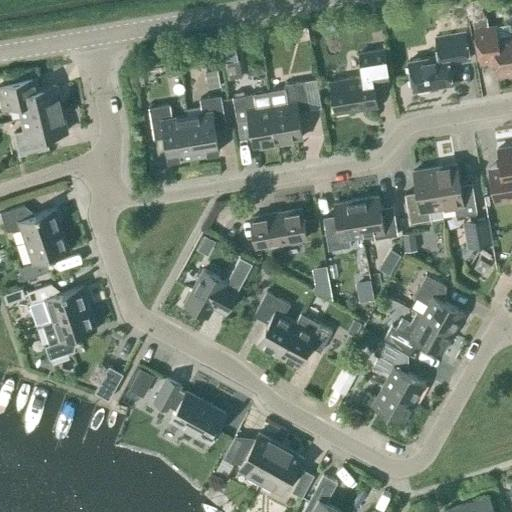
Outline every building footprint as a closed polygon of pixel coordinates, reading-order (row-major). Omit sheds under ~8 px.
[(485,17),(472,19),(474,31),(475,40),(479,63),(482,63),(493,61),(496,76),(497,76),(511,73),(511,40),(511,33),(509,23),(507,23),(487,27),(485,17)] [(225,55),(239,53),(235,31),(221,34),(225,55)] [(413,90),(451,84),(448,63),(469,59),(464,33),(434,38),(438,56),(408,61),(413,90)] [(335,113),(376,106),(373,84),(388,81),(382,49),(359,54),(363,76),(330,82),(335,113)] [(167,76),(179,74),(176,58),(163,60),(167,76)] [(229,79),(242,77),(239,60),(226,63),(229,79)] [(208,88),(220,86),(217,70),(205,72),(208,88)] [(21,118),(61,108),(55,85),(35,90),(32,78),(0,85),(0,95),(3,107),(18,104),(21,118)] [(269,91),(277,142),(282,141),(286,141),(293,140),(296,138),(301,138),(297,111),(309,109),(304,80),(283,84),(284,88),(269,91)] [(272,142),(277,142),(269,91),(232,97),(236,122),(249,120),(253,146),(259,145),(262,145),(269,144),(272,142)] [(193,156),(218,152),(213,124),(225,122),(220,95),(199,99),(201,106),(185,108),(187,116),(193,156)] [(193,156),(187,116),(171,118),(169,104),(148,107),(153,134),(164,132),(168,160),(193,156)] [(61,108),(21,118),(24,130),(14,132),(19,155),(49,148),(46,137),(66,132),(61,108)] [(511,198),(511,146),(496,149),(501,174),(489,176),(493,202),(506,199),(506,200),(511,198)] [(434,167),(441,207),(453,205),(455,216),(476,213),(471,183),(460,185),(456,164),(434,167)] [(428,209),(441,207),(434,167),(412,171),(416,192),(404,194),(409,224),(430,220),(428,209)] [(355,199),(361,236),(374,233),(375,238),(397,235),(392,205),(380,207),(378,195),(355,199)] [(349,238),(361,236),(355,199),(333,203),(335,215),(322,217),(328,250),(350,246),(349,238)] [(0,213),(6,231),(21,230),(25,242),(62,229),(55,207),(28,217),(24,205),(0,213)] [(255,247),(306,238),(301,209),(250,217),(255,247)] [(487,217),(462,221),(466,248),(492,244),(487,217)] [(62,229),(25,242),(32,263),(19,268),(23,280),(47,272),(43,260),(69,251),(62,229)] [(224,314),(252,264),(239,257),(226,281),(203,269),(184,304),(207,316),(212,307),(224,314)] [(483,273),(489,264),(480,258),(474,267),(483,273)] [(421,315),(452,332),(463,312),(438,298),(445,286),(425,275),(413,297),(427,305),(421,315)] [(43,323),(51,320),(89,308),(81,286),(55,295),(51,283),(27,291),(31,303),(33,303),(40,324),(43,323)] [(277,356),(295,322),(283,316),(290,304),(266,291),(253,315),(267,323),(256,344),(277,356)] [(89,308),(51,320),(43,323),(50,344),(45,346),(49,358),(73,350),(70,338),(96,329),(89,308)] [(452,332),(421,315),(416,312),(409,325),(401,320),(396,328),(391,325),(383,339),(406,351),(414,338),(441,353),(451,335),(452,332)] [(295,322),(277,356),(298,367),(309,346),(320,352),(332,330),(312,319),(307,329),(295,322)] [(383,385),(413,402),(425,382),(399,368),(407,354),(382,340),(374,354),(379,357),(374,365),(389,374),(383,385)] [(342,357),(344,352),(334,346),(331,351),(342,357)] [(345,392),(357,371),(344,364),(332,385),(345,392)] [(109,399),(123,374),(110,366),(96,392),(109,399)] [(154,375),(140,367),(129,388),(143,396),(154,375)] [(185,393),(178,389),(180,385),(166,377),(153,402),(166,409),(168,406),(175,410),(170,420),(209,441),(225,413),(185,391),(185,393)] [(402,423),(413,402),(383,385),(376,397),(367,392),(362,400),(371,405),(371,406),(402,423)] [(260,480),(280,445),(258,433),(255,438),(235,435),(222,458),(233,464),(235,460),(241,463),(238,468),(260,480)] [(280,445),(260,480),(282,492),(285,488),(301,497),(313,475),(297,466),(302,457),(280,445)] [(341,511),(325,503),(337,482),(322,474),(301,511),(341,511)] [(493,511),(488,496),(443,510),(443,511),(493,511)]
